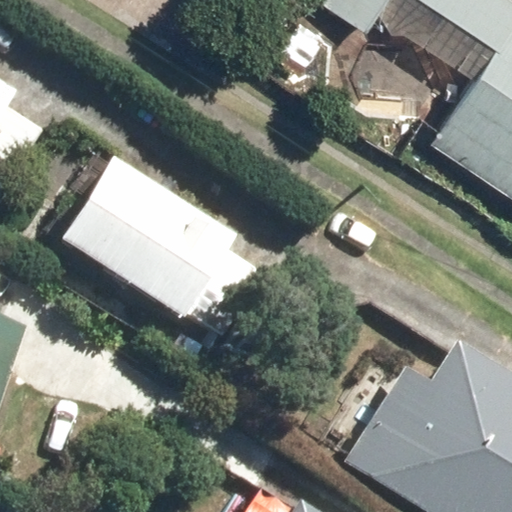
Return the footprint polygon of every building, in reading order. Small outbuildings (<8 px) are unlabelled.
[(431,139),(511,190),(511,0),(321,0),(364,28),(382,0),(435,0),(493,38),(431,139)] [(0,120),(17,91),(0,80),(0,120)] [(190,317),(242,236),(113,156),(62,237),(190,317)] [(0,424),(31,328),(0,317),(0,424)] [(429,511),(511,511),(511,371),(433,322),(346,459),(429,511)]
